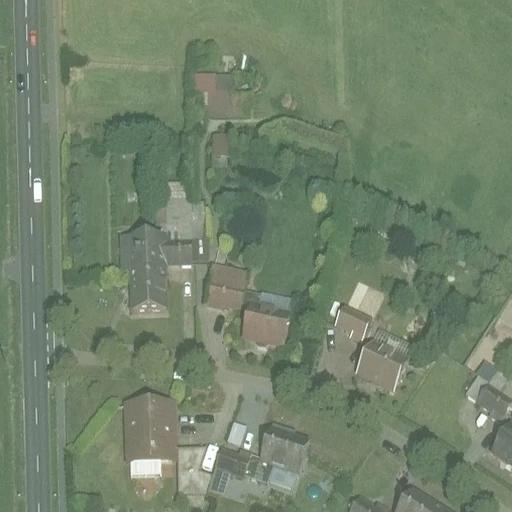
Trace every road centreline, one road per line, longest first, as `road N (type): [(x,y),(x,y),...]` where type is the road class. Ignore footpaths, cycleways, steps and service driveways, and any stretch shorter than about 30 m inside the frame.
road 1 (residential): [(34,358),(204,360),(309,385),(368,414),(503,511)]
road 2 (tertiary): [(25,0),(34,358)]
road 3 (tertiary): [(34,358),(38,511)]
